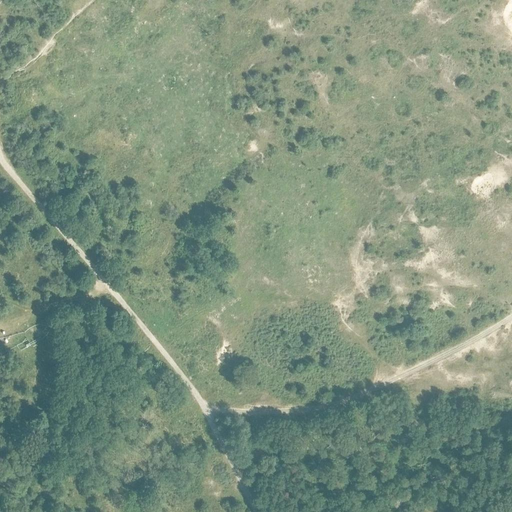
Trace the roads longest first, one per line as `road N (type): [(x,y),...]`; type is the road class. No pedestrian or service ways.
road 1 (track): [(207,408),(0,157)]
road 2 (track): [(207,408),(327,403),(511,316)]
